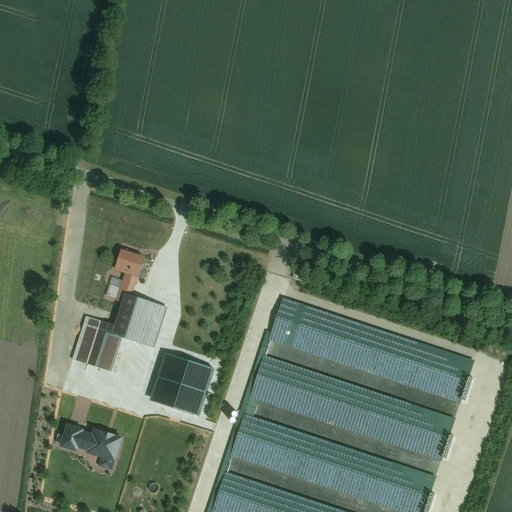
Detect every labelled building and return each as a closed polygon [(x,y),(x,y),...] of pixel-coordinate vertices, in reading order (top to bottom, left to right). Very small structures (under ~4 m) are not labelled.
[(122,247),(115,269),(124,273),(137,277),(145,255),(122,247)] [(137,277),(124,273),(114,301),(121,303),(113,325),(86,315),(72,359),(110,372),(122,337),(153,348),(168,306),(132,294),(137,277)] [(267,355),(272,341),(460,404),(463,397),(465,397),(472,375),(470,374),(474,360),(282,297),(271,331),(267,330),(205,511),(349,511),(230,473),(235,458),(398,511),(427,511),(434,490),(432,489),(436,476),(254,416),(259,401),(441,462),(443,455),(446,456),(454,432),(451,431),(456,418),(267,355)] [(165,383),(158,405),(196,417),(203,395),(165,383)] [(93,427),(91,433),(67,424),(58,449),(77,455),(78,450),(102,457),(99,467),(112,471),(123,437),(93,427)]
